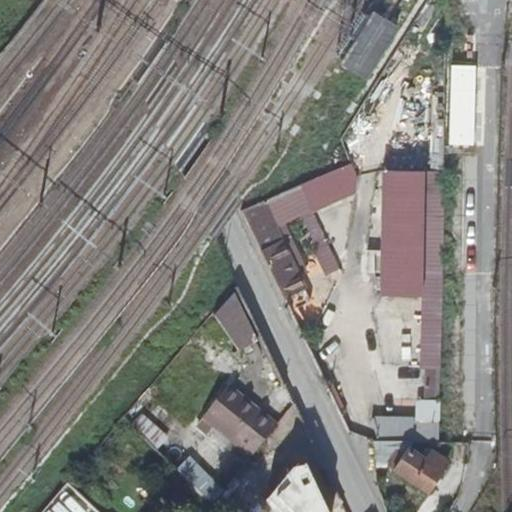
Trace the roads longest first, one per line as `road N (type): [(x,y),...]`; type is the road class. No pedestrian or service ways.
road 1 (unclassified): [(370,511),(228,222)]
road 2 (residential): [(228,222),(117,0)]
